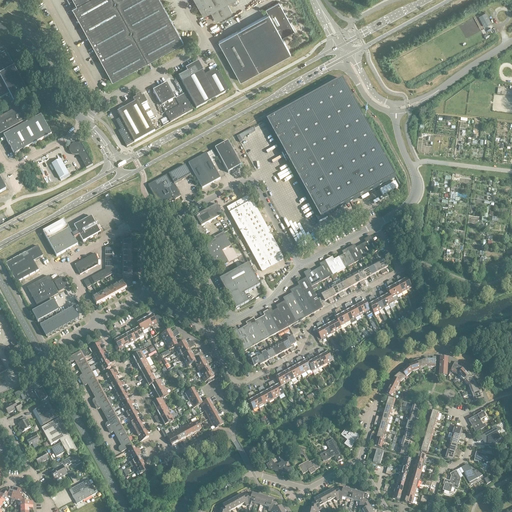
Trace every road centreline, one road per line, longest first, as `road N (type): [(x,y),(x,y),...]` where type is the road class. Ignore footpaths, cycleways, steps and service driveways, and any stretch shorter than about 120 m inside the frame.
road 1 (residential): [(375,226),(398,271),(318,315),(297,354),(237,385),(209,334)]
road 2 (secondary): [(124,177),(341,58)]
road 3 (secondary): [(335,47),(121,165)]
road 4 (residential): [(206,436),(167,452),(98,322)]
road 5 (unclassified): [(175,219),(249,180),(300,264)]
road 6 (tertiary): [(359,462),(310,489),(251,475),(204,501),(199,511)]
road 7 (unclassified): [(98,322),(67,264),(143,223)]
road 8 (secondary): [(0,246),(124,177)]
road 9 (unclassified): [(511,41),(397,109)]
road 10 (secondary): [(115,169),(0,231)]
road 11 (unclassified): [(0,29),(22,42),(60,103),(84,122)]
road 12 (residential): [(59,350),(116,456)]
road 13 (unclassified): [(106,104),(46,0)]
